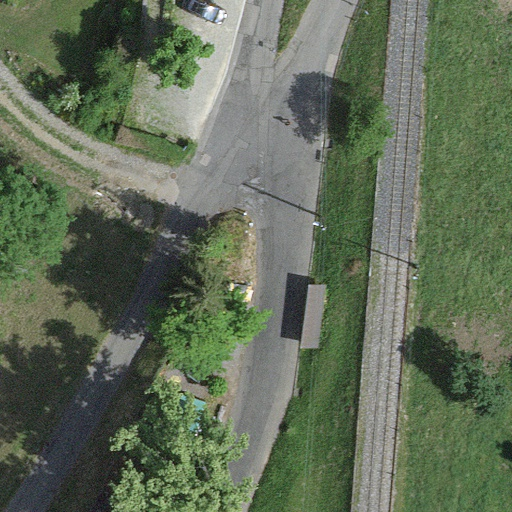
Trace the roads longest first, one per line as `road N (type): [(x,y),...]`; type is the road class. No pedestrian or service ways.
road 1 (unclassified): [(21,511),(200,203),(269,138)]
road 2 (residential): [(269,138),(275,220),(261,394),(222,511)]
road 3 (unclassified): [(269,138),(333,0)]
road 4 (unclassified): [(269,138),(269,0)]
